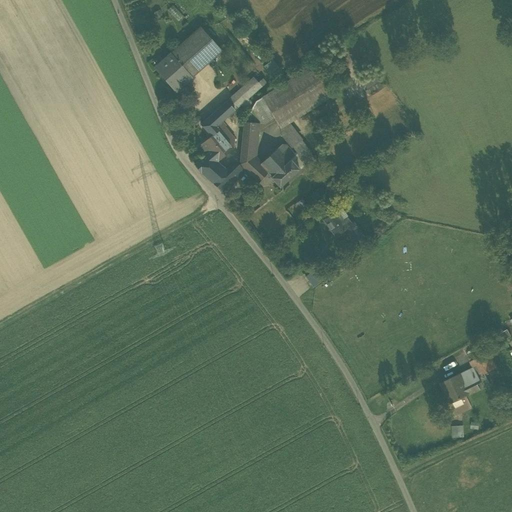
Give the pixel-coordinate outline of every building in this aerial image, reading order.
[(183,16),(173,5),(167,10),(178,21),(183,16)] [(160,10),(153,13),(155,18),(162,15),(160,10)] [(172,54),(192,76),(221,50),(201,27),(172,54)] [(156,67),(177,90),(192,77),(192,76),(172,54),(171,54),(156,67)] [(263,66),(272,78),(282,72),(273,59),(263,66)] [(275,118),(281,127),(288,123),(331,95),(313,66),(262,98),(271,112),(275,118)] [(361,77),(371,93),(380,86),(370,71),(361,77)] [(254,77),(227,101),(235,110),(241,104),(247,110),(251,103),(247,99),(266,83),(263,79),(259,83),(254,77)] [(256,102),(245,122),(256,123),(259,123),(271,112),(262,98),(256,102)] [(226,117),(227,116),(235,110),(227,101),(219,108),(226,117)] [(222,121),(226,117),(219,108),(214,112),(222,121)] [(225,126),(222,121),(214,112),(208,117),(220,130),(225,126)] [(259,123),(266,124),(275,118),(271,112),(259,123)] [(326,115),(313,123),(318,131),(330,123),(326,115)] [(201,145),(208,153),(225,137),(220,130),(208,117),(201,123),(212,135),(201,145)] [(239,164),(246,170),(254,159),(252,158),(256,123),(245,122),(243,122),(239,164)] [(259,123),(256,123),(252,158),(254,159),(260,164),(262,162),(256,157),(259,123)] [(301,140),(288,123),(281,127),(281,135),(292,148),(293,147),(301,140)] [(225,137),(230,132),(225,126),(220,130),(225,137)] [(225,137),(231,144),(235,140),(235,138),(230,132),(225,137)] [(225,137),(208,153),(215,162),(227,152),(233,147),(231,144),(225,137)] [(309,151),(301,140),(293,147),(300,157),(309,151)] [(270,178),(290,160),(295,156),(294,155),(286,146),(281,145),(262,162),(260,164),(259,165),(266,173),(270,178)] [(318,164),(309,151),(300,157),(299,158),(303,164),(308,171),(318,164)] [(202,172),(214,183),(235,161),(227,152),(215,162),(202,172)] [(202,172),(215,162),(208,153),(195,163),(202,172)] [(297,154),(294,155),(295,156),(290,160),(299,169),(303,164),(299,158),(297,154)] [(246,170),(251,175),(259,165),(260,164),(254,159),(246,170)] [(270,178),(279,187),(299,169),(290,160),(270,178)] [(245,170),(235,161),(214,183),(224,193),(245,170)] [(266,173),(259,165),(251,175),(258,182),(266,173)] [(329,195),(333,200),(343,193),(339,188),(329,195)] [(294,204),(298,209),(306,203),(303,198),(294,204)] [(240,202),(247,212),(252,208),(245,199),(240,202)] [(343,230),(353,244),(364,236),(354,222),(352,223),(340,208),(324,219),(336,235),(343,230)] [(306,277),(313,286),(323,279),(317,270),(306,277)] [(511,336),(507,329),(498,334),(502,341),(511,336)] [(466,354),(470,361),(474,359),(487,351),(483,345),(466,354)] [(487,351),(474,359),(478,365),(483,374),(485,373),(496,367),(487,351)] [(474,367),(479,377),(483,374),(478,365),(474,367)] [(459,374),(464,384),(475,379),(479,377),(474,367),(459,374)] [(483,374),(479,377),(485,386),(490,383),(485,373),(483,374)] [(451,403),(469,394),(464,384),(459,374),(441,383),(451,403)] [(479,388),(485,386),(479,377),(475,379),(479,388)] [(479,388),(475,379),(464,384),(469,394),(480,389),(479,388)] [(463,426),(451,426),(451,437),(464,437),(463,426)]
